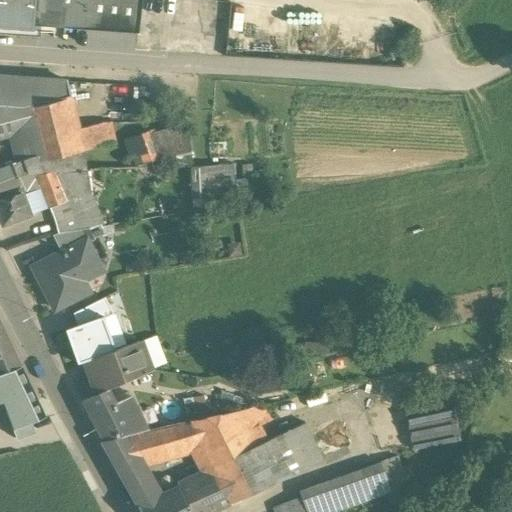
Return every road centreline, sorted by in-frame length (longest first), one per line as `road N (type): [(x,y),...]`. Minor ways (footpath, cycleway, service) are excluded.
road 1 (track): [(511,66),(458,85),(0,57)]
road 2 (tertiary): [(0,267),(127,508)]
road 3 (track): [(437,83),(431,37),(417,16),(313,0)]
